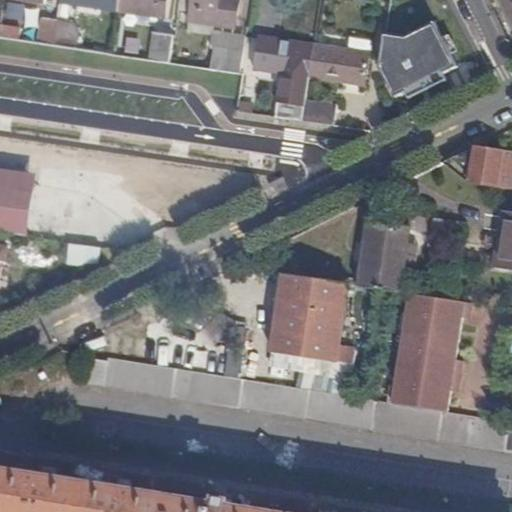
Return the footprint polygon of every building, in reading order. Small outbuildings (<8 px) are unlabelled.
[(78,0),(77,8),(122,15),(124,0),(78,0)] [(124,0),(122,15),(142,18),(141,24),(151,25),(153,19),(168,21),(171,0),(124,0)] [(196,0),(192,25),(238,32),(242,0),(196,0)] [(511,0),(503,0),(500,2),(511,23),(511,0)] [(58,50),(61,25),(46,23),(43,48),(58,50)] [(58,50),(80,53),(82,36),(75,28),(61,25),(58,50)] [(4,42),(27,45),(28,34),(24,34),(25,30),(5,27),(3,42),(4,42)] [(153,62),(172,65),(176,37),(156,34),(153,62)] [(461,36),(397,67),(411,96),(461,71),(461,69),(474,63),(461,36)] [(313,80),(317,49),(263,41),(262,45),(258,73),(262,73),(285,77),(285,86),(287,86),(282,121),(306,125),(313,80)] [(258,73),(262,45),(249,43),(247,54),(244,77),(247,77),(262,79),(262,73),(258,73)] [(354,43),(352,55),(374,57),(376,46),(354,43)] [(352,55),(317,49),(313,80),(369,89),(374,57),(352,55)] [(244,77),(247,54),(227,51),(223,74),(244,77)] [(308,125),(339,130),(342,108),(340,107),(340,111),(311,107),(308,125)] [(241,116),(255,117),(257,110),(242,108),(241,116)] [(511,191),(511,153),(480,149),(446,166),(472,186),(511,192),(511,191)] [(434,241),(461,245),(464,224),(437,220),(434,241)] [(363,290),(403,295),(413,230),(373,223),(363,290)] [(357,367),(359,353),(342,350),(347,320),(351,288),(287,278),(276,355),(294,358),(314,361),(356,367),(357,367)] [(411,329),(415,297),(403,295),(363,290),(351,288),(347,320),(411,329)] [(357,367),(370,369),(373,355),(359,353),(357,367)] [(497,389),(501,359),(478,355),(473,385),(497,389)] [(311,378),(311,377),(314,361),(294,358),(291,376),(311,378)] [(353,384),(356,367),(314,361),(311,377),(353,384)] [(511,454),(511,424),(113,362),(112,366),(96,363),(91,387),(108,390),(108,392),(511,454)] [(252,511),(235,509),(235,503),(222,501),(221,507),(134,494),(121,491),(59,481),(46,480),(0,472),(0,511),(252,511)] [(46,473),(46,480),(59,481),(59,475),(46,473)] [(122,485),(121,491),(134,494),(135,487),(122,485)]
